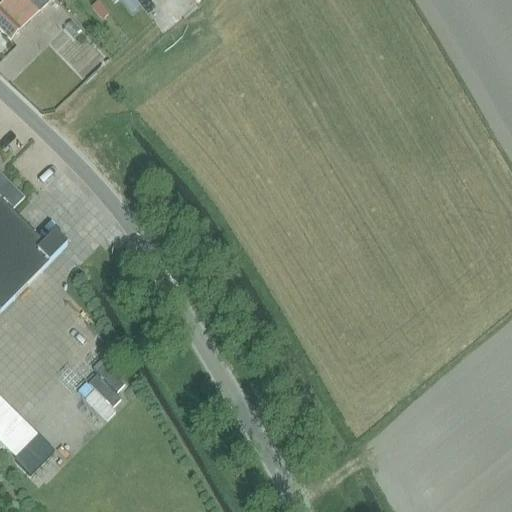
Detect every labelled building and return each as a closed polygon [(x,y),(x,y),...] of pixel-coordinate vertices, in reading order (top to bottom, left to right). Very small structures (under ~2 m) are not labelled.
[(0,0),(0,32),(10,43),(38,16),(54,0),(53,0),(0,0)] [(97,5),(92,9),(103,21),(108,17),(97,5)] [(0,313),(66,247),(54,235),(42,246),(11,215),(25,201),(0,176),(0,313)] [(23,355),(43,329),(30,319),(10,345),(23,355)] [(100,422),(110,415),(93,391),(83,399),(100,422)] [(0,445),(17,462),(39,440),(0,401),(0,445)] [(116,414),(102,434),(112,441),(126,421),(116,414)]
